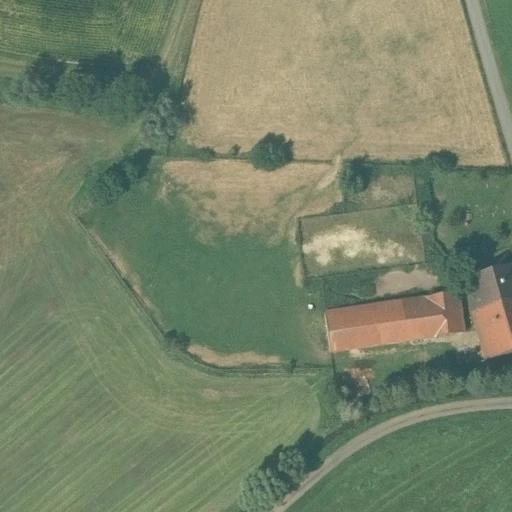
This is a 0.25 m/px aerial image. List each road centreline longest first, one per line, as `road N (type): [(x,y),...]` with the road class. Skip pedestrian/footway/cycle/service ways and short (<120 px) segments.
road 1 (track): [(271,511),(325,462),(393,423),(511,403)]
road 2 (track): [(190,0),(163,75),(133,86),(0,67)]
road 3 (unclassified): [(511,137),(472,0)]
